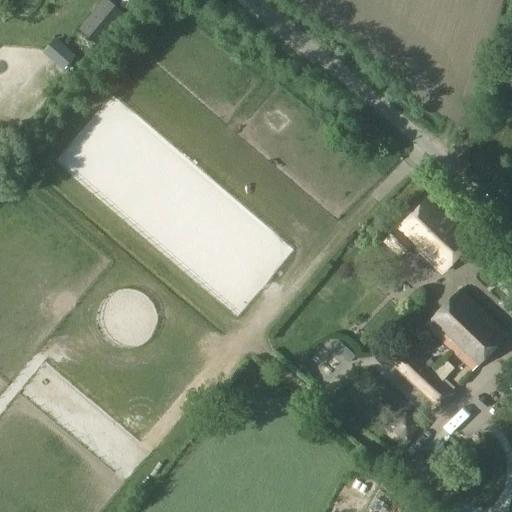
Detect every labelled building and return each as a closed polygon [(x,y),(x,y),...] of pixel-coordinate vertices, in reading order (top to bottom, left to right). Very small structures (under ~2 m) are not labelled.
[(98,46),(104,39),(125,15),(107,0),(102,0),(78,30),(98,46)] [(427,199),(397,230),(383,245),(400,261),(414,246),(442,274),(472,242),(427,199)] [(424,326),(472,372),(507,335),(460,288),(424,326)] [(405,347),(389,363),(439,409),(453,393),(405,347)] [(405,400),(395,415),(414,428),(424,414),(405,400)]
